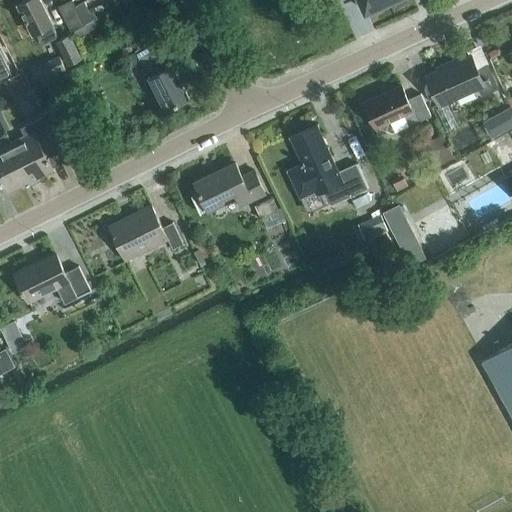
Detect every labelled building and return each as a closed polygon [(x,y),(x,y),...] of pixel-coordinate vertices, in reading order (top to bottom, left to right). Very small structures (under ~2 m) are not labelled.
[(57,37),(51,25),(52,25),(40,0),(25,0),(17,4),(33,35),(36,33),(42,45),(57,37)] [(76,6),(73,0),(71,0),(59,6),(72,34),(98,21),(96,17),(91,14),(83,1),(76,6)] [(386,0),(360,0),(365,11),(387,1),(386,0)] [(69,65),(82,59),(70,35),(57,42),(69,65)] [(135,50),(165,110),(189,98),(159,38),(135,50)] [(0,79),(10,74),(0,53),(0,79)] [(476,71),(470,58),(455,65),(454,62),(439,69),(440,71),(428,77),(440,103),(478,86),(481,95),(497,88),(487,66),(476,71)] [(33,66),(22,72),(30,89),(41,84),(33,66)] [(29,93),(19,74),(8,79),(18,99),(29,93)] [(408,100),(402,86),(364,103),(372,119),(370,125),(385,131),(389,121),(404,115),(409,126),(430,116),(421,94),(408,100)] [(501,133),(511,126),(511,111),(509,107),(493,117),(501,133)] [(43,117),(20,128),(24,137),(12,144),(31,183),(54,171),(53,168),(65,161),(43,117)] [(338,174),(317,126),(318,124),(289,138),(291,138),(302,162),(300,163),(300,165),(286,171),(288,172),(301,201),(323,191),(330,207),(368,190),(356,165),(356,166),(338,174)] [(454,158),(443,134),(421,145),(431,168),(454,158)] [(31,183),(12,144),(0,149),(0,180),(7,195),(31,183)] [(242,176),(235,163),(194,183),(199,192),(192,195),(200,213),(234,197),(239,206),(264,193),(253,171),(242,176)] [(397,191),(408,186),(402,175),(392,180),(397,191)] [(278,210),(272,197),(254,205),(260,218),(278,210)] [(398,204),(382,212),(393,234),(409,225),(398,204)] [(163,228),(151,205),(109,226),(126,260),(168,239),(173,249),(184,244),(173,223),(163,228)] [(411,266),(426,258),(421,249),(406,258),(411,266)] [(65,273),(55,253),(14,273),(28,301),(68,282),(54,289),(62,305),(90,291),(78,266),(65,273)] [(15,318),(1,325),(7,338),(21,331),(15,318)] [(511,344),(482,361),(511,415),(511,344)] [(0,356),(0,359),(6,371),(15,367),(5,349),(0,351),(0,356),(0,357),(0,356)]
